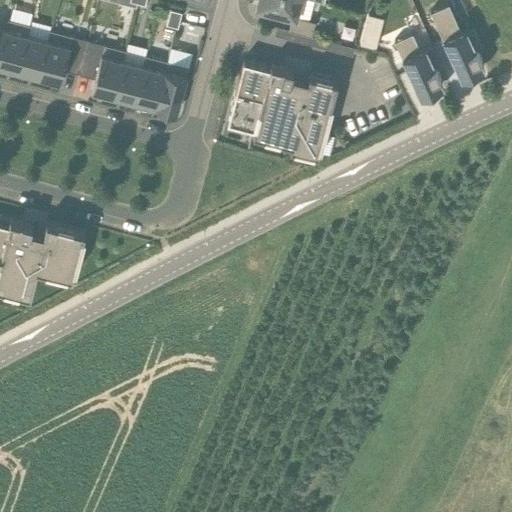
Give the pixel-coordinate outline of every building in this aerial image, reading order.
[(258,0),(257,7),(292,16),(295,17),(295,16),(299,0),(258,0)] [(168,18),(179,21),(181,13),(170,10),(168,18)] [(453,13),(435,21),(460,78),(473,72),(472,69),(483,65),(480,58),(481,58),(477,49),(482,46),(472,25),(460,30),(453,13)] [(292,16),(289,30),(311,36),(315,22),(295,16),(295,17),(292,16)] [(168,18),(166,26),(177,28),(179,21),(168,18)] [(0,66),(18,71),(28,34),(30,25),(8,19),(5,28),(0,48),(0,66)] [(274,35),(352,56),(354,48),(276,27),(274,35)] [(88,40),(50,30),(47,39),(37,76),(60,82),(63,69),(79,73),(88,40)] [(412,31),(394,39),(419,96),(432,90),(431,88),(442,83),(439,76),(440,76),(436,67),(441,65),(431,43),(419,48),(412,31)] [(363,33),(360,44),(376,49),(379,37),(363,33)] [(37,76),(47,39),(28,34),(18,71),(37,76)] [(79,73),(94,77),(91,90),(114,96),(123,59),(126,50),(88,40),(79,73)] [(171,61),(192,63),(193,50),(172,48),(171,61)] [(155,107),(167,61),(145,55),(143,64),(133,101),(155,107)] [(114,96),(133,101),(143,64),(123,59),(114,96)] [(227,121),(240,124),(254,128),(252,132),(273,137),(277,138),(291,142),(290,146),(308,151),(318,153),(323,133),(337,80),(309,72),(308,78),(292,73),(293,68),(271,62),(270,66),(243,59),(229,111),(227,121)] [(188,66),(167,61),(155,107),(176,112),(188,66)] [(0,287),(30,295),(37,268),(55,272),(55,271),(53,271),(56,260),(75,265),(85,230),(46,220),(43,232),(30,229),(32,223),(0,214),(0,287)]
